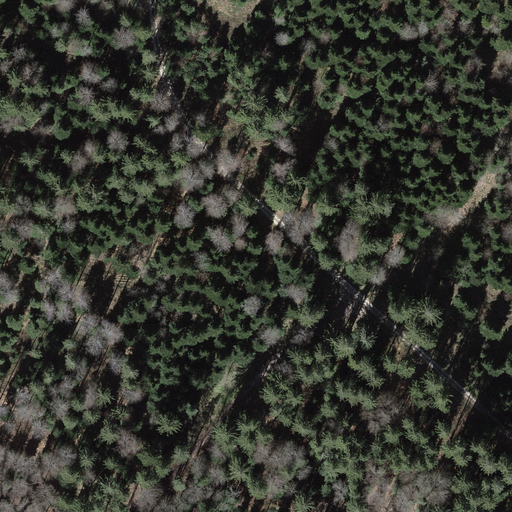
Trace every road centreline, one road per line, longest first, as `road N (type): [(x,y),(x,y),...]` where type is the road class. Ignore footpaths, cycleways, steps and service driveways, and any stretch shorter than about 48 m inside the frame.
road 1 (track): [(151,0),(166,86),(205,148),(511,442)]
road 2 (track): [(353,295),(247,384),(169,477),(128,511)]
